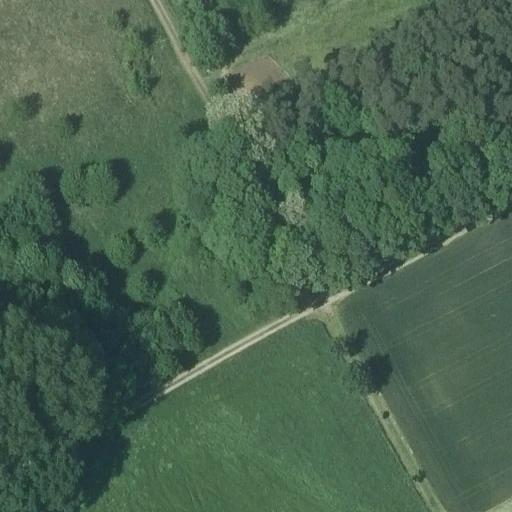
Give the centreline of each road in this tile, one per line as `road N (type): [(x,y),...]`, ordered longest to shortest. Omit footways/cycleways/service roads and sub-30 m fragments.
road 1 (track): [(439,511),(158,0)]
road 2 (track): [(0,482),(511,204)]
